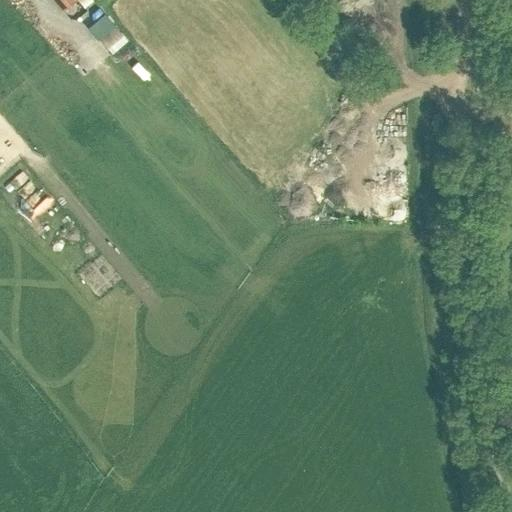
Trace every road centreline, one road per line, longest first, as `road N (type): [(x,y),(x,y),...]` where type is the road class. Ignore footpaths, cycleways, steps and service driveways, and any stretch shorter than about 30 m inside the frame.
road 1 (track): [(464,68),(448,280),(478,402)]
road 2 (track): [(470,0),(464,68),(381,105)]
